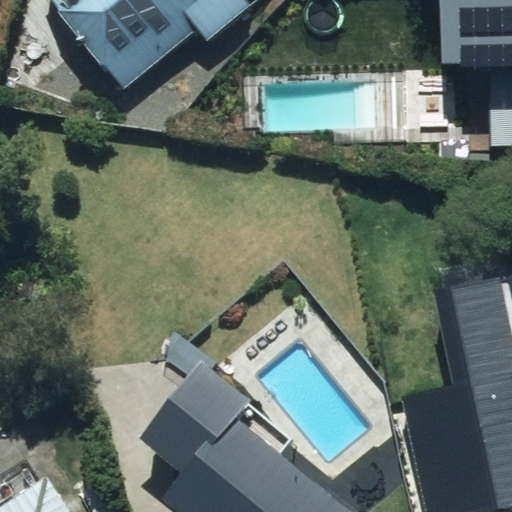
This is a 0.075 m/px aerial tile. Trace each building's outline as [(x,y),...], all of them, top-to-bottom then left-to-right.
[(48,0),(125,94),(194,38),(207,55),(259,13),(249,1),(249,0),(48,0)] [(511,0),(441,0),(441,80),(511,80),(511,0)] [(457,324),(443,327),(457,396),(401,407),(423,511),(511,511),(511,273),(450,287),(457,324)] [(300,447),(207,375),(147,452),(189,484),(167,511),(348,511),(286,464),(300,447)] [(67,511),(52,490),(19,511),(67,511)]
